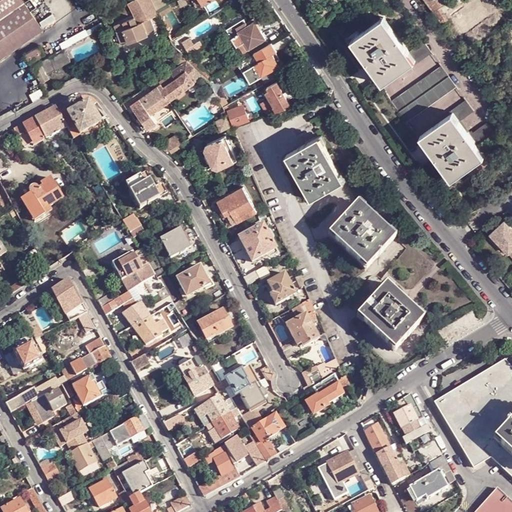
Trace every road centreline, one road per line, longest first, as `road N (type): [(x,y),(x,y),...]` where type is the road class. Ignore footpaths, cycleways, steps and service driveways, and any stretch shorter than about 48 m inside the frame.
road 1 (residential): [(0,128),(78,85),(95,86),(178,173),(288,381)]
road 2 (residential): [(511,315),(379,153),(282,0)]
road 3 (residential): [(204,507),(72,267),(0,316)]
road 4 (unknown): [(258,130),(375,399)]
road 5 (residential): [(348,421),(511,320)]
road 6 (residential): [(204,507),(348,421)]
road 7 (residential): [(418,0),(491,106)]
